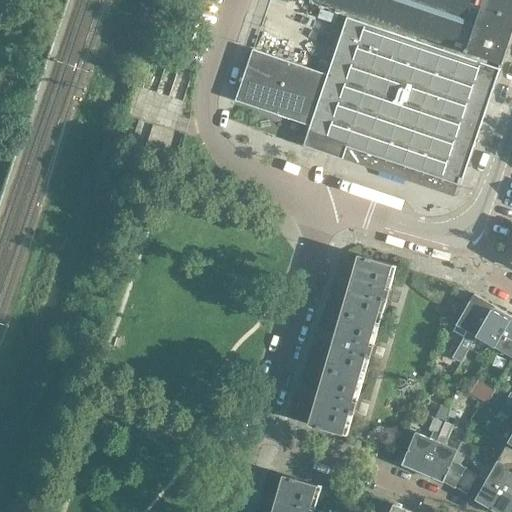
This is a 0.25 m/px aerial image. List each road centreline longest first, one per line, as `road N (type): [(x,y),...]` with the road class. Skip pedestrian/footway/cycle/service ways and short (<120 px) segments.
road 1 (unclassified): [(324,217),(318,197),(181,156),(235,0)]
road 2 (residential): [(511,123),(466,235),(449,239),(358,212),(324,217)]
road 3 (residential): [(255,426),(324,217)]
road 4 (residential): [(446,511),(255,426)]
